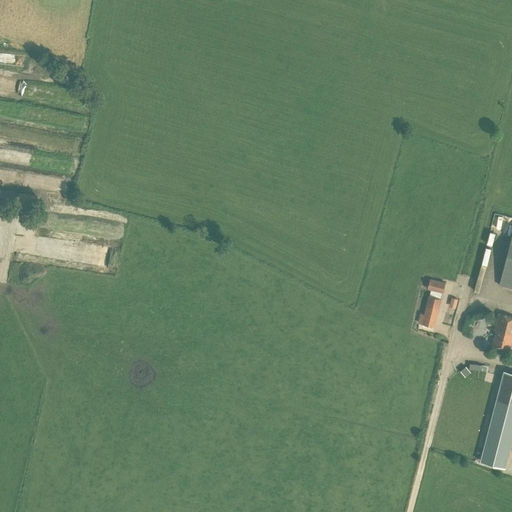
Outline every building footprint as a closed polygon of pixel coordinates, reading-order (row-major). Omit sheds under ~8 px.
[(13,192),(0,190),(0,200),(36,205),(37,196),(13,193),(13,192)] [(511,287),(511,236),(500,285),(511,287)] [(443,293),(446,282),(430,278),(427,289),(443,293)] [(435,326),(440,304),(442,299),(429,295),(427,301),(424,314),(420,313),(418,322),(435,326)] [(456,308),(458,299),(451,297),(449,306),(456,308)] [(510,349),(511,342),(511,315),(499,312),(494,330),(495,330),(492,344),(510,349)] [(466,365),(460,370),(465,376),(470,371),(466,365)] [(511,372),(504,370),(481,460),(505,466),(511,437),(511,372)]
